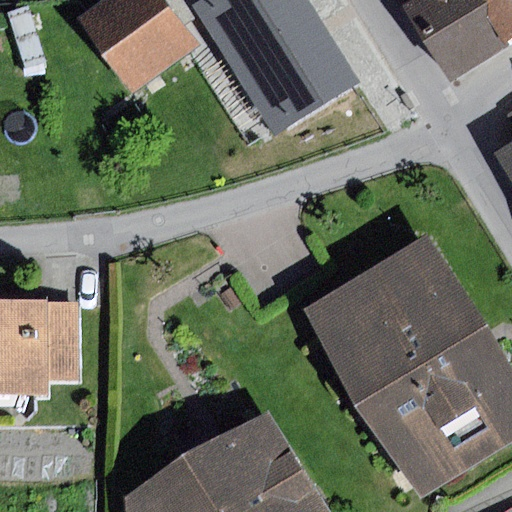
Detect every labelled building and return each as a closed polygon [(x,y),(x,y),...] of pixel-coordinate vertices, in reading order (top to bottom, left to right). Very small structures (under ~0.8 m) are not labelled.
[(163,0),(107,0),(80,19),(132,94),(197,48),(163,0)] [(198,10),(213,0),(172,0),(185,19),(198,10)] [(213,0),(198,10),(277,137),(362,84),(309,0),(213,0)] [(401,0),(408,10),(424,0),(401,0)] [(511,32),(492,0),(424,0),(408,10),(457,87),(511,52),(511,32)] [(511,0),(492,0),(511,32),(511,0)] [(30,6),(7,12),(22,68),(46,62),(30,6)] [(511,146),(497,156),(511,179),(511,146)] [(511,372),(428,237),(306,312),(422,499),(511,443),(511,372)] [(47,302),(0,302),(0,398),(48,398),(48,383),(47,302)] [(80,303),(47,302),(48,383),(80,383),(80,303)] [(128,498),(128,511),(329,511),(269,414),(128,498)]
